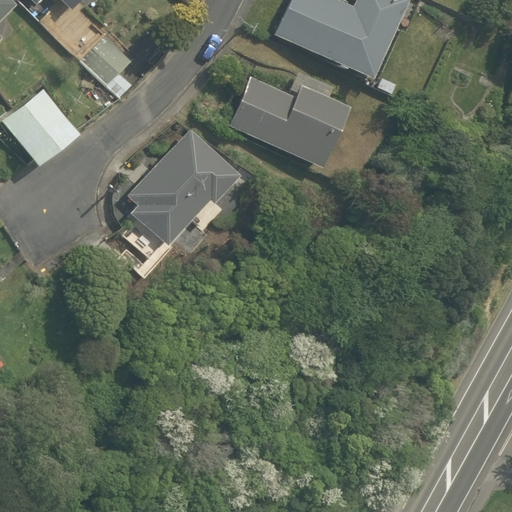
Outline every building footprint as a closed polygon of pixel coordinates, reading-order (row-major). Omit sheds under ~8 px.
[(21,0),(27,5),(31,0),(48,0),(61,12),(72,0),(21,0)] [(345,0),(343,6),(330,0),(284,0),(268,34),(367,82),(407,0),(345,0)] [(107,32),(77,63),(112,98),(143,67),(107,32)] [(247,72),(224,121),(317,163),(345,101),(295,78),(289,91),(247,72)] [(41,89),(0,116),(0,122),(28,164),(72,135),(41,89)] [(235,171),(183,126),(115,205),(161,245),(200,199),(207,205),(235,171)]
